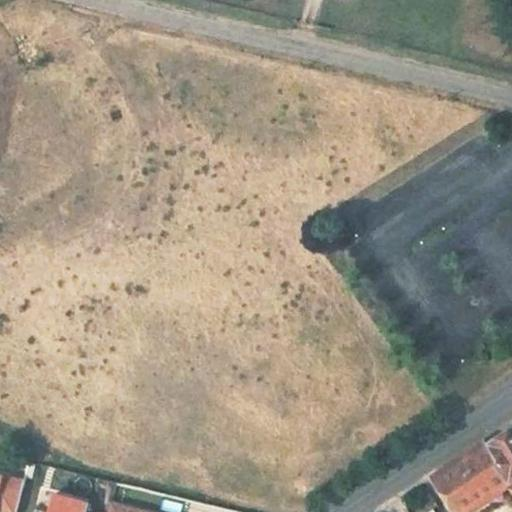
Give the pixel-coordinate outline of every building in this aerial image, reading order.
[(511,479),(511,480),(511,430),(489,445),(511,479)] [(489,445),(438,478),(460,511),(461,511),(511,479),(489,445)] [(0,510),(7,511),(17,511),(26,481),(0,474),(0,510)] [(101,511),(93,510),(95,504),(90,503),(56,494),(50,511),(101,511)] [(146,511),(111,503),(108,511),(146,511)]
